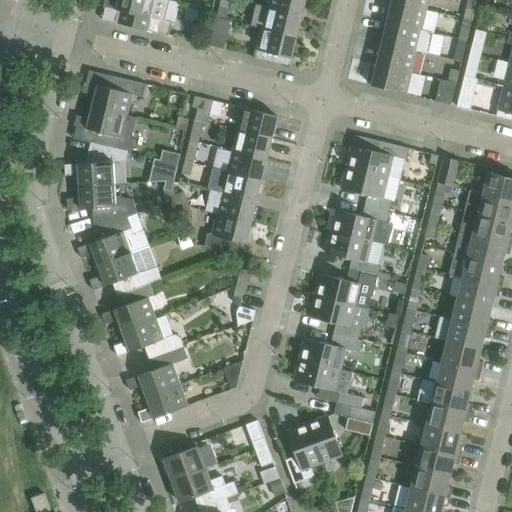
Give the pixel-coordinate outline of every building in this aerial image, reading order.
[(121,11),(118,24),(168,36),(171,22),(164,20),(168,0),(104,0),(103,7),(121,11)] [(229,0),(220,0),(219,8),(227,10),(229,0)] [(268,0),(267,7),(301,15),(305,0),(268,0)] [(391,0),(392,1),(426,9),(428,0),(391,0)] [(471,20),(476,0),(466,0),(462,18),(471,20)] [(392,1),(387,22),(421,30),(426,9),(392,1)] [(250,25),(262,28),(296,36),(301,15),(267,7),(255,4),(250,25)] [(200,8),(197,22),(208,25),(212,11),(200,8)] [(216,17),(209,46),(223,49),(230,20),(216,17)] [(387,22),(381,43),(416,51),(427,54),(433,33),(421,30),(387,22)] [(460,27),(457,39),(466,41),(469,29),(460,27)] [(291,58),(296,36),(262,28),(255,57),(285,64),(287,57),(291,58)] [(475,30),(470,53),(481,56),(486,32),(475,30)] [(463,54),(466,41),(457,39),(454,52),(463,54)] [(416,51),(381,43),(376,64),(411,72),(416,51)] [(481,56),(470,53),(464,76),(475,79),(481,56)] [(499,79),(498,84),(511,87),(511,63),(509,62),(505,79),(499,79)] [(376,64),(371,85),(405,94),(411,72),(376,64)] [(456,83),(459,71),(450,69),(448,75),(448,77),(447,81),(456,83)] [(92,95),(90,106),(127,115),(132,94),(144,96),(147,84),(108,75),(105,87),(84,82),(82,93),(92,95)] [(460,91),(474,95),(477,79),(475,79),(464,76),(460,91)] [(440,79),(435,101),(450,105),(456,83),(447,81),(440,79)] [(502,91),(496,116),(511,119),(511,87),(498,84),(496,90),(502,91)] [(197,108),(197,109),(203,110),(206,99),(205,98),(205,99),(195,96),(192,107),(197,108)] [(194,120),(202,122),(207,123),(213,100),(206,99),(203,110),(197,109),(194,120)] [(87,118),(76,115),(74,126),(97,131),(94,143),(90,142),(90,143),(130,153),(133,139),(129,138),(134,117),(127,115),(90,106),(87,118)] [(271,138),(277,116),(243,108),(237,129),(271,138)] [(186,131),(189,119),(183,118),(178,117),(175,129),(186,131)] [(194,120),(189,141),(197,143),(202,122),(194,120)] [(237,129),(232,150),(266,159),(271,138),(237,129)] [(189,141),(184,161),(192,163),(197,143),(189,141)] [(392,156),(406,159),(409,148),(380,141),(378,152),(351,145),(346,167),(387,177),(392,156)] [(76,175),(76,186),(114,184),(113,161),(128,160),(130,153),(90,143),(85,163),(64,165),(65,175),(76,175)] [(232,150),(227,171),(261,180),(266,159),(232,150)] [(438,156),(431,154),(429,162),(436,164),(438,156)] [(438,183),(452,186),(458,160),(444,157),(438,183)] [(190,175),(192,163),(184,161),(182,173),(190,175)] [(174,177),(178,164),(170,162),(166,176),(174,177)] [(367,195),(365,206),(389,211),(392,200),(382,198),(387,177),(346,167),(340,188),(367,195)] [(211,190),(256,201),(261,180),(227,171),(213,168),(207,189),(211,190)] [(482,193),(482,194),(511,200),(511,177),(492,173),(488,172),(482,193)] [(171,191),(174,181),(174,177),(166,176),(163,189),(171,191)] [(444,193),(450,194),(452,186),(438,183),(436,190),(444,193)] [(115,197),(114,184),(76,186),(77,198),(66,199),(67,210),(92,208),(93,228),(137,212),(132,200),(115,197)] [(205,210),(217,213),(251,222),(256,201),(211,190),(205,210)] [(477,214),(511,223),(511,219),(511,200),(482,194),(469,190),(464,211),(477,214)] [(183,191),(175,194),(179,206),(187,203),(183,191)] [(187,203),(179,206),(184,217),(191,214),(187,203)] [(172,206),(169,207),(173,217),(182,213),(179,206),(179,204),(172,206)] [(386,222),(389,211),(365,206),(362,216),(335,210),(330,231),(372,241),(377,220),(386,222)] [(459,232),(472,236),(511,245),(511,242),(511,235),(508,235),(511,223),(477,214),(464,211),(459,232)] [(91,255),(95,265),(131,252),(123,232),(131,229),(127,217),(137,213),(137,212),(93,228),(98,240),(78,248),(81,258),(91,255)] [(430,212),(427,225),(436,227),(439,214),(430,212)] [(204,246),(239,255),(242,242),(246,243),(251,222),(217,213),(212,234),(211,234),(207,233),(204,246)] [(427,225),(424,237),(433,239),(436,227),(427,225)] [(351,259),(349,270),(377,277),(380,265),(367,262),(372,241),(330,231),(325,252),(351,259)] [(453,253),(501,265),(504,253),(509,254),(511,245),(472,236),(459,232),(453,253)] [(189,235),(178,239),(181,248),(192,244),(189,235)] [(117,295),(151,282),(161,279),(149,246),(131,252),(95,265),(99,276),(89,280),(93,290),(133,275),(137,287),(117,295)] [(448,274),(462,277),(501,287),(503,278),(498,277),(501,265),(453,253),(448,274)] [(420,254),(417,266),(425,269),(429,256),(420,254)] [(417,266),(414,279),(422,281),(425,269),(417,266)] [(241,269),(237,282),(245,284),(249,271),(241,269)] [(314,295),(356,305),(367,308),(370,296),(372,296),(377,277),(349,270),(346,280),(319,274),(314,295)] [(462,277),(457,298),(491,307),(494,295),(499,296),(501,287),(462,277)] [(395,281),(392,292),(403,295),(405,284),(395,281)] [(116,320),(120,331),(155,318),(147,297),(156,294),(151,282),(117,295),(121,307),(102,314),(106,324),(116,320)] [(242,298),(245,284),(237,282),(234,296),(242,298)] [(351,326),(356,305),(314,295),(309,316),(336,323),(333,334),(358,339),(360,329),(351,326)] [(410,296),(407,309),(415,311),(418,298),(410,296)] [(451,319),(491,329),(493,320),(488,319),(491,307),(457,298),(451,319)] [(238,326),(252,321),(255,310),(240,307),(236,313),(238,326)] [(407,309),(404,321),(412,323),(415,311),(407,309)] [(395,330),(399,316),(388,313),(385,327),(395,330)] [(435,337),(446,340),(481,349),(483,337),(489,338),(491,329),(451,319),(440,317),(435,337)] [(144,346),(149,358),(183,346),(180,337),(175,334),(163,339),(155,318),(120,331),(124,342),(114,346),(117,356),(144,346)] [(304,338),(299,359),(340,369),(345,348),(359,352),(361,340),(358,339),(333,334),(330,344),(304,338)] [(400,338),(396,350),(405,353),(408,340),(400,338)] [(446,340),(441,361),(481,371),(483,362),(478,360),(481,349),(446,340)] [(153,370),(126,380),(130,390),(140,387),(144,397),(180,384),(172,364),(187,358),(183,346),(149,358),(153,370)] [(396,350),(393,363),(402,365),(405,353),(396,350)] [(335,391),(340,369),(299,359),(293,381),(335,391)] [(232,388),(236,387),(242,361),(225,367),(232,388)] [(436,382),(470,391),(473,379),(478,380),(481,371),(441,361),(436,382)] [(418,400),(431,403),(470,413),(473,404),(467,402),(470,391),(436,382),(423,379),(418,400)] [(389,380),(386,392),(395,394),(398,382),(389,380)] [(148,408),(138,412),(141,422),(187,405),(180,384),(144,397),(148,408)] [(338,391),(336,402),(360,409),(363,397),(338,391)] [(386,392),(383,405),(392,407),(395,394),(386,392)] [(336,402),(334,414),(347,417),(344,430),(369,436),(372,423),(375,412),(360,409),(336,402)] [(426,424),(460,433),(463,421),(468,422),(470,413),(431,403),(426,424)] [(327,415),(307,423),(322,463),(342,455),(327,415)] [(379,422),(376,434),(385,436),(388,424),(379,422)] [(295,456),(285,460),(294,484),(314,476),(311,467),(322,463),(307,423),(286,430),(295,456)] [(426,424),(421,445),(460,455),(462,446),(457,444),(460,433),(426,424)] [(376,434),(373,447),(381,449),(385,436),(376,434)] [(264,437),(252,442),(261,467),(273,462),(264,437)] [(416,466),(450,475),(453,463),(458,464),(460,455),(421,445),(416,466)] [(163,459),(171,481),(205,468),(197,446),(163,459)] [(369,464),(366,476),(374,478),(377,466),(369,464)] [(416,466),(410,487),(450,497),(452,488),(447,486),(450,475),(416,466)] [(210,481),(205,468),(171,481),(179,502),(198,496),(202,506),(226,497),(236,494),(236,493),(237,493),(233,481),(224,484),(221,477),(210,481)] [(366,476),(363,489),(371,491),(374,478),(366,476)] [(279,479),(269,483),(273,496),(284,493),(279,479)] [(405,508),(420,511),(440,511),(442,505),(448,506),(450,497),(410,487),(405,508)] [(50,510),(44,493),(34,496),(31,498),(36,511),(44,511),(50,510)] [(236,494),(226,497),(229,504),(238,500),(236,494)] [(223,511),(231,509),(229,504),(226,497),(202,506),(203,511),(223,511)]
